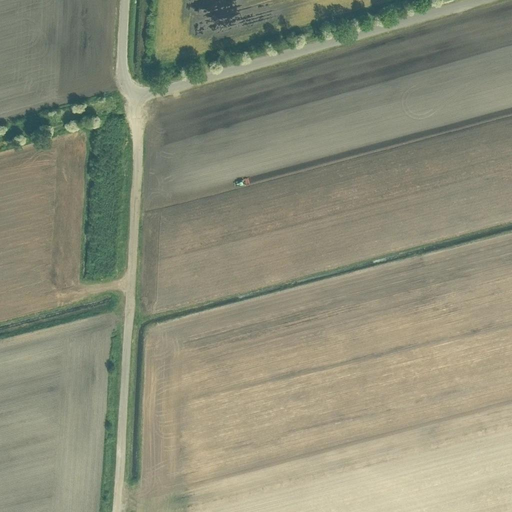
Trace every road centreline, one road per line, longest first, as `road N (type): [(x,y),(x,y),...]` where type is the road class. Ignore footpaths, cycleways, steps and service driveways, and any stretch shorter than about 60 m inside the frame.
road 1 (track): [(140,97),(118,511)]
road 2 (track): [(140,97),(472,0)]
road 3 (track): [(0,137),(140,97)]
